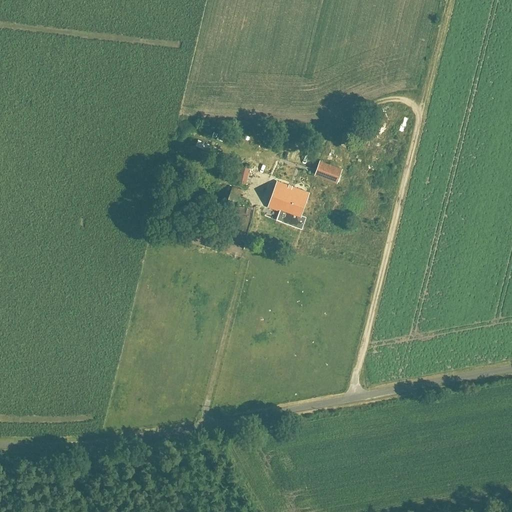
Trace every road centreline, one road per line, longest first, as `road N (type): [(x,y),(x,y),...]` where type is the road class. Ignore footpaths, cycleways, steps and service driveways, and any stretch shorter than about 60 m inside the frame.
road 1 (residential): [(0,440),(104,445),(511,372)]
road 2 (track): [(447,0),(350,401)]
